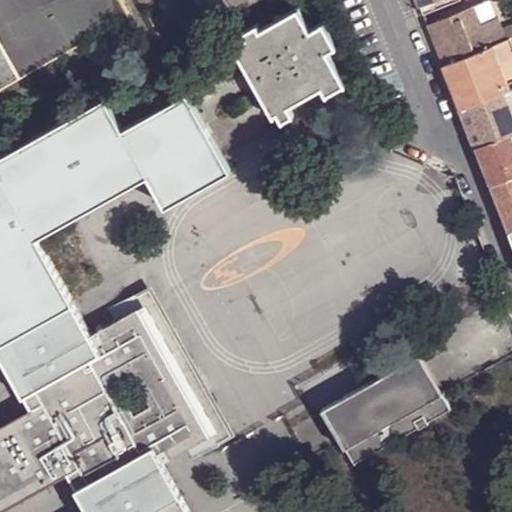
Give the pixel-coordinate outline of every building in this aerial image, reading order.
[(123,0),(0,0),(0,88),(132,15),(123,0)] [(419,0),(424,12),(425,14),(461,0),(419,0)] [(489,1),(475,6),(481,21),(495,15),(489,1)] [(475,6),(474,4),(428,22),(443,61),(511,34),(511,22),(500,27),(495,15),(481,21),(475,6)] [(248,36),(235,44),(274,113),(279,111),(283,119),(294,114),(289,105),(323,86),(328,93),(346,83),(328,51),(336,45),(324,23),(311,31),(299,8),(261,29),(259,25),(245,31),(248,36)] [(511,80),(511,34),(443,61),(461,105),(496,92),(507,87),(505,83),(511,80)] [(511,85),(496,92),(503,109),(511,105),(511,85)] [(188,92),(124,128),(150,172),(167,204),(231,168),(188,92)] [(503,109),(496,92),(461,105),(475,143),(511,129),(503,109)] [(150,172),(124,128),(105,95),(95,101),(0,154),(0,168),(3,173),(38,235),(150,172)] [(511,105),(503,109),(511,129),(511,128),(511,105)] [(511,132),(511,129),(475,143),(490,180),(511,171),(511,132)] [(511,171),(490,180),(507,221),(511,219),(511,171)] [(3,173),(0,174),(0,341),(74,300),(38,235),(3,173)] [(208,437),(217,446),(237,436),(153,283),(133,294),(141,309),(208,437)] [(74,300),(0,341),(0,347),(36,407),(0,427),(0,508),(71,470),(79,486),(155,442),(165,462),(208,437),(141,309),(90,334),(74,300)] [(354,461),(451,407),(420,353),(324,408),(354,461)] [(155,442),(79,486),(92,511),(193,511),(165,462),(155,442)]
